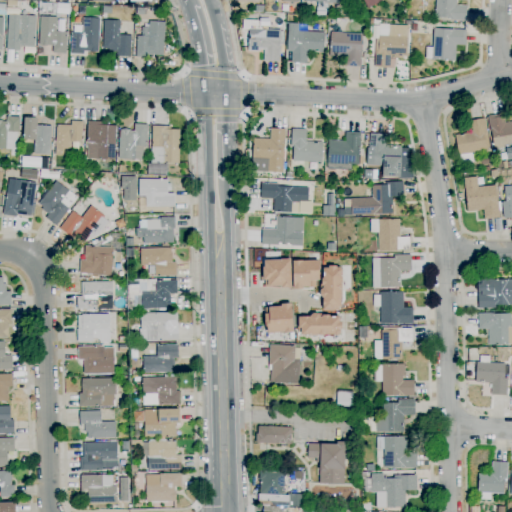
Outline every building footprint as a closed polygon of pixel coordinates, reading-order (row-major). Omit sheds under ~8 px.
[(326,10),(317,10),(317,1),(305,1),(305,0),(341,0),(341,3),(326,3),(326,10)] [(367,9),(362,0),(382,0),(383,1),(367,9)] [(466,21),(450,20),(450,18),(434,17),(435,0),(456,0),(456,5),(467,6),(466,21)] [(34,53),(27,53),(28,47),(20,47),(20,51),(6,50),(8,14),(36,16),(34,47),(34,53)] [(66,54),(52,53),(53,47),(38,46),(40,16),(57,17),(56,32),(67,32),(66,54)] [(84,55),(70,54),(71,32),(83,33),(83,18),(100,19),(98,52),(84,51),(84,55)] [(130,57),(102,55),(104,20),(120,21),(120,35),(131,36),(130,57)] [(279,62),(263,61),(264,52),(248,51),(249,30),(242,30),(243,20),(258,20),(258,25),(262,28),(262,29),(281,30),(281,31),(285,31),(285,42),(280,42),(279,62)] [(148,57),(136,57),(137,36),(142,36),(142,27),(147,28),(147,37),(148,37),(149,21),(165,22),(164,55),(148,54),(148,57)] [(307,64),(291,63),(291,52),(287,51),(288,23),(298,24),(298,31),(325,32),(324,53),(307,52),(307,64)] [(390,68),(374,67),(375,50),(378,50),(379,36),(388,36),(389,25),(408,26),(407,37),(408,37),(407,57),(402,56),(402,59),(392,58),(392,56),(390,56),(390,68)] [(455,62),(432,60),(432,59),(425,59),(425,47),(432,47),(433,29),(453,30),(453,29),(466,30),(465,46),(456,45),(455,62)] [(360,67),(345,67),(345,56),(329,55),(330,32),(362,34),(360,67)] [(511,161),(507,162),(504,147),(494,149),(491,132),(490,132),(487,116),(503,113),(505,123),(511,121),(511,161)] [(16,150),(0,148),(0,120),(2,120),(2,121),(6,122),(6,117),(20,117),(19,133),(17,132),(16,150)] [(49,155),(34,155),(34,140),(23,140),(24,117),(37,118),(37,125),(51,126),(49,155)] [(460,165),(458,155),(459,155),(455,135),(471,132),(469,121),(485,118),(490,150),(474,153),(476,163),(460,165)] [(70,156),(55,155),(57,125),(71,126),(71,121),(83,122),(82,142),(71,142),(70,156)] [(114,160),(97,159),(97,144),(86,143),(88,121),(102,122),(102,125),(116,126),(114,160)] [(142,160),(135,160),(118,159),(120,129),(130,130),(130,131),(134,131),(134,124),(148,125),(146,146),(143,146),(142,160)] [(179,164),(151,163),(151,147),(152,126),(170,126),(170,129),(180,130),(179,164)] [(283,173),(251,171),(253,138),(269,139),(270,128),(286,129),(283,173)] [(322,163),(292,162),(293,146),(291,146),(291,129),(307,129),(306,141),(323,142),(322,163)] [(352,171),(328,169),(328,167),(327,166),(329,140),(345,141),(345,132),(361,133),(358,165),(352,164),(352,171)] [(399,179),(399,177),(382,176),(382,175),(381,174),(381,166),(367,165),(367,148),(369,148),(369,133),(386,134),(385,146),(401,146),(401,150),(411,150),(413,178),(399,179)] [(481,165),(480,158),(489,156),(492,156),(493,162),(491,163),(492,164),(481,165)] [(51,169),(35,168),(36,157),(52,158),(51,169)] [(39,178),(29,178),(29,169),(39,169),(39,178)] [(64,182),(58,178),(64,170),(70,174),(64,182)] [(87,183),(83,179),(87,175),(91,178),(87,183)] [(135,176),(121,176),(121,200),(134,200),(135,176)] [(484,219),(483,209),(467,211),(463,178),(477,177),(478,187),(495,185),(496,193),(499,192),(501,211),(499,211),(500,218),(484,219)] [(16,217),(3,215),(9,178),(36,183),(30,216),(17,214),(16,217)] [(175,207),(146,207),(146,196),(139,196),(139,179),(167,179),(168,193),(175,193),(175,207)] [(56,226),(45,218),(48,214),(41,209),(43,207),(38,204),(42,198),(40,197),(48,186),(50,188),(56,181),(74,195),(77,198),(56,226)] [(351,215),(351,198),(371,198),(371,186),(375,185),(374,183),(379,183),(379,185),(385,185),(385,182),(403,182),(403,196),(392,197),(392,214),(351,215)] [(291,213),(273,212),(274,199),(260,198),(261,183),(278,184),(278,186),(291,187),(308,188),(308,202),(301,201),(300,213),(291,212),(291,213)] [(511,217),(503,219),(501,202),(505,201),(503,187),(511,185),(511,217)] [(310,202),(298,202),(298,214),(310,214),(310,202)] [(84,243),(72,234),(70,237),(59,228),(73,211),(81,218),(91,206),(105,216),(103,218),(108,222),(98,235),(92,238),(89,236),(84,243)] [(297,247),(290,247),(290,244),(278,243),(278,246),(261,245),(262,229),(275,230),(275,227),(269,226),(269,220),(275,220),(276,217),(278,217),(279,215),(292,216),(292,217),(294,217),(294,218),(303,218),(302,232),(293,232),(303,233),(302,246),(297,246),(297,247)] [(143,244),(143,238),(136,238),(136,228),(139,228),(139,220),(146,220),(160,219),(160,217),(174,217),(175,229),(173,229),(173,243),(143,244)] [(118,229),(115,222),(122,218),(125,225),(118,229)] [(378,251),(378,233),(370,233),(370,220),(399,219),(400,237),(409,237),(409,250),(398,250),(398,251),(378,251)] [(94,247),(92,242),(111,233),(114,240),(99,247),(113,248),(111,276),(91,275),(91,274),(79,273),(80,260),(85,261),(85,257),(84,257),(85,246),(94,247)] [(120,251),(114,251),(114,239),(114,234),(122,235),(122,246),(121,246),(120,251)] [(155,276),(155,274),(148,274),(148,266),(155,266),(155,265),(141,266),(140,249),(171,248),(172,263),(176,262),(177,276),(155,276)] [(380,288),(379,258),(394,258),(394,255),(411,255),(411,271),(400,271),(400,287),(380,288)] [(290,259),(263,260),(263,288),(290,287),(290,259)] [(317,260),(292,261),(292,288),(317,288),(317,260)] [(320,310),(340,311),(341,266),(321,266),(320,310)] [(0,305),(0,277),(3,277),(3,284),(6,284),(6,292),(10,292),(11,305),(0,305)] [(495,308),(478,308),(477,293),(481,293),(481,280),(511,279),(511,305),(495,305),(495,308)] [(142,309),(141,291),(155,291),(155,281),(176,280),(177,294),(170,294),(170,298),(171,298),(172,308),(142,309)] [(77,310),(77,297),(81,297),(81,282),(113,282),(114,298),(112,298),(112,307),(99,307),(99,310),(77,310)] [(413,324),(396,324),(380,324),(380,307),(373,307),(373,295),(380,295),(379,292),(403,292),(403,308),(413,308),(413,324)] [(265,305),(266,333),(292,332),(290,304),(265,305)] [(0,337),(0,310),(11,310),(11,323),(8,323),(8,337),(0,337)] [(97,338),(93,338),(93,342),(77,342),(77,329),(78,329),(77,316),(82,316),(82,315),(87,315),(87,312),(109,312),(110,343),(100,343),(100,342),(97,338)] [(146,342),(145,330),(141,330),(141,314),(177,312),(178,327),(178,340),(157,341),(146,342)] [(488,345),(487,329),(478,329),(478,314),(494,313),(494,314),(510,314),(511,345),(488,345)] [(298,315),(297,335),(339,336),(340,316),(298,315)] [(367,339),(359,339),(359,327),(367,327),(367,339)] [(401,360),(381,360),(374,360),(374,341),(381,341),(381,338),(380,338),(380,333),(381,333),(381,331),(382,331),(382,328),(402,327),(402,329),(411,329),(412,342),(401,342),(401,360)] [(0,370),(0,342),(5,342),(5,356),(12,356),(12,370),(0,370)] [(143,373),(143,357),(156,356),(156,345),(178,345),(178,358),(174,358),(174,372),(143,373)] [(298,384),(270,382),(271,370),(268,370),(269,345),(295,346),(295,348),(301,348),(300,361),(299,361),(298,384)] [(83,375),(83,360),(79,360),(78,347),(99,346),(99,348),(113,347),(114,374),(83,375)] [(506,396),(490,395),(491,383),(475,383),(475,378),(468,378),(469,366),(476,366),(476,362),(479,362),(480,355),(490,356),(489,363),(505,364),(504,378),(507,378),(506,396)] [(414,396),(381,396),(381,381),(374,381),(374,365),(381,365),(381,364),(404,364),(404,376),(402,376),(402,380),(414,380),(414,396)] [(0,402),(0,374),(12,374),(12,388),(8,388),(9,402),(0,402)] [(158,405),(158,394),(142,394),(142,378),(176,377),(176,391),(179,391),(179,404),(158,405)] [(79,407),(78,393),(82,393),(82,379),(115,378),(116,395),(114,395),(114,406),(100,406),(79,407)] [(352,407),(336,406),(337,390),(353,391),(352,407)] [(404,432),(375,432),(375,413),(383,413),(382,403),(397,403),(397,400),(415,399),(415,415),(403,416),(404,432)] [(0,434),(0,406),(10,406),(10,420),(14,420),(14,434),(0,434)] [(144,438),(144,410),(158,410),(158,409),(179,409),(180,423),(175,423),(175,437),(144,438)] [(87,439),(87,433),(84,433),(84,425),(82,425),(82,426),(80,426),(79,412),(101,411),(101,422),(115,422),(116,438),(87,439)] [(286,446),(280,446),(280,444),(255,443),(256,434),(258,434),(258,426),(268,427),(268,426),(273,426),(273,427),(292,427),(291,445),(286,444),(286,446)] [(384,468),(383,450),(376,450),(376,437),(383,437),(406,436),(407,453),(416,452),(416,468),(384,468)] [(0,466),(0,438),(14,438),(15,452),(7,452),(7,466),(0,466)] [(150,470),(150,461),(142,461),(141,443),(149,442),(149,440),(166,439),(166,442),(176,441),(176,455),(181,455),(181,469),(150,470)] [(122,450),(121,441),(129,441),(129,450),(122,450)] [(344,485),(319,484),(319,471),(319,463),(315,463),(316,459),(307,458),(308,444),(320,444),(336,444),(336,442),(345,442),(344,469),(344,485)] [(80,471),(80,457),(83,457),(83,443),(117,443),(117,467),(102,468),(102,471),(80,471)] [(490,500),(479,499),(479,493),(478,493),(478,474),(491,475),(491,461),(507,462),(507,479),(504,479),(503,494),(490,493),(490,500)] [(0,497),(0,471),(11,471),(11,470),(16,470),(16,476),(11,476),(11,485),(14,485),(14,497),(0,497)] [(268,505),(258,505),(259,495),(260,495),(260,484),(259,484),(260,470),(284,471),(283,485),(284,485),(284,496),(268,496),(268,505)] [(146,502),(146,475),(159,475),(159,474),(181,473),(181,487),(175,487),(176,501),(146,502)] [(385,508),(384,492),(371,493),(371,474),(384,473),(384,478),(393,478),(393,475),(401,475),(401,476),(416,475),(416,491),(404,491),(405,507),(385,508)] [(110,510),(110,503),(88,503),(88,489),(83,489),(83,492),(81,492),(80,475),(102,475),(102,476),(112,476),(112,486),(117,485),(117,502),(119,502),(119,509),(110,510)] [(303,507),(287,506),(287,494),(304,495),(303,507)] [(0,511),(0,503),(14,503),(14,511),(0,511)]
